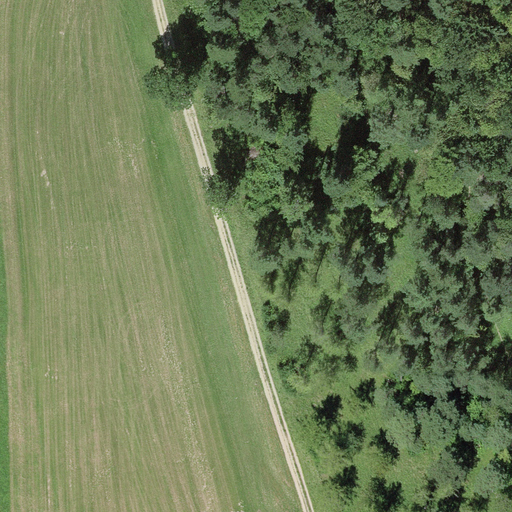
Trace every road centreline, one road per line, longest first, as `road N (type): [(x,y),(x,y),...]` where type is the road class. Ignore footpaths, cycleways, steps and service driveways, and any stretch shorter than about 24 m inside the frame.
road 1 (track): [(152,0),(303,511)]
road 2 (track): [(511,365),(477,258),(469,193),(471,124),(497,0)]
